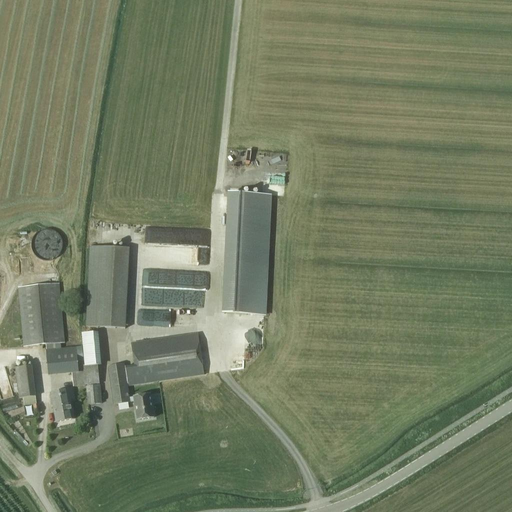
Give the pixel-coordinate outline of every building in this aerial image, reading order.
[(224,314),(264,316),(269,196),(230,194),(224,314)] [(61,249),(62,245),(61,242),(61,239),(59,237),(58,235),(56,233),(53,231),(50,230),(47,229),(44,230),(40,231),(38,232),(35,234),(33,236),(32,239),(31,242),(30,245),(31,248),(31,251),(33,254),(34,256),(36,258),(39,259),(42,261),(45,261),(48,261),(52,260),(54,259),(57,257),(59,254),(60,252),(61,249)] [(165,246),(166,230),(145,229),(145,246),(165,246)] [(89,247),(86,328),(125,330),(129,249),(89,247)] [(23,348),(46,346),(61,344),(65,344),(59,284),(18,288),(23,348)] [(138,312),(139,326),(185,325),(185,311),(167,311),(167,308),(195,307),(194,291),(170,291),(171,305),(163,305),(163,312),(138,312)] [(83,347),(81,347),(82,366),(85,386),(85,387),(100,385),(98,366),(101,366),(98,333),(82,334),(83,347)] [(114,406),(130,404),(135,403),(138,421),(154,418),(151,395),(134,398),(129,398),(127,386),(204,375),(198,335),(131,345),(134,366),(125,367),(125,365),(108,368),(114,406)] [(82,366),(81,347),(61,349),(61,344),(46,346),(49,377),(72,375),(73,388),(85,387),(85,386),(82,366)] [(0,367),(0,378),(1,384),(0,383),(0,384),(1,390),(5,389),(6,396),(11,395),(6,366),(0,367)] [(19,400),(23,399),(24,407),(36,405),(32,367),(16,369),(19,400)] [(85,387),(86,391),(87,407),(94,406),(102,405),(100,386),(99,386),(85,387)] [(70,401),(75,400),(73,390),(68,391),(50,394),(56,423),(74,420),(70,401)]
